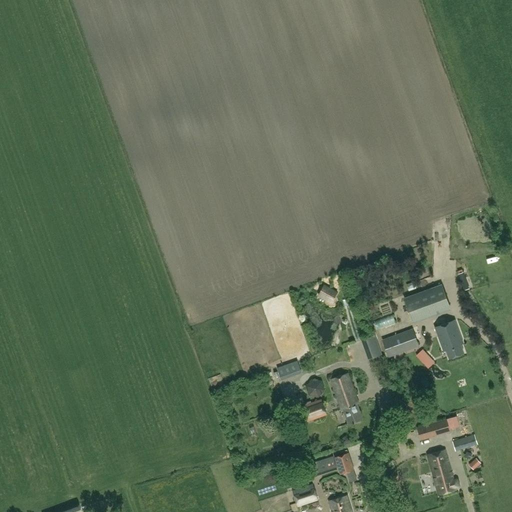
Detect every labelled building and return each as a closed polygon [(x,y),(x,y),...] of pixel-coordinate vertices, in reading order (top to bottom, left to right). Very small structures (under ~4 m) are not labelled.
[(463,273),(459,274),(465,290),(469,288),(463,273)] [(338,293),(325,285),(319,295),(332,302),(338,293)] [(442,285),(404,298),(412,318),(449,305),(442,285)] [(384,328),(396,322),(393,317),(381,322),(384,328)] [(455,320),(435,327),(443,351),(446,350),(449,359),(463,353),(459,340),(461,340),(455,320)] [(413,329),(382,340),(388,357),(419,346),(413,329)] [(368,359),(382,354),(375,335),(361,340),(368,359)] [(425,348),(419,353),(430,368),(437,363),(425,348)] [(297,361),(277,368),(281,380),(301,373),(297,361)] [(348,373),(330,379),(341,410),(343,409),(348,424),(362,419),(357,405),(359,404),(348,373)] [(323,382),(312,379),(305,386),(308,395),(318,397),(325,390),(323,382)] [(321,399),(301,406),(306,422),(327,415),(321,399)] [(446,420),(418,428),(421,440),(449,431),(446,420)] [(453,442),(455,450),(477,444),(475,435),(453,442)] [(456,479),(453,480),(445,450),(428,455),(438,495),(456,490),(455,488),(459,488),(459,487),(457,480),(456,479)] [(348,454),(335,458),(341,475),(353,471),(348,454)] [(475,468),(484,462),(481,457),(472,463),(475,468)] [(317,500),(313,485),(293,491),(297,506),(317,500)] [(343,511),(351,510),(346,495),(328,501),(331,511),(343,511)]
